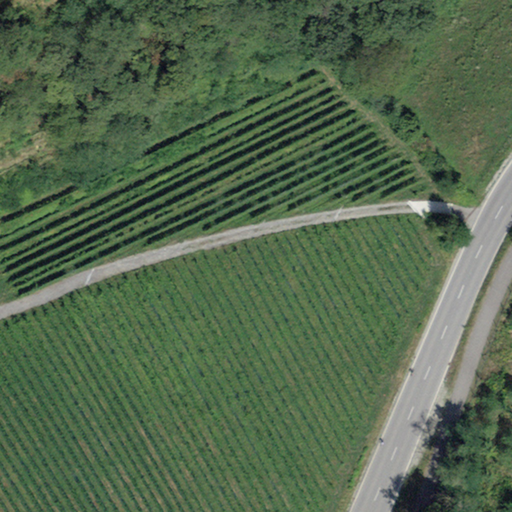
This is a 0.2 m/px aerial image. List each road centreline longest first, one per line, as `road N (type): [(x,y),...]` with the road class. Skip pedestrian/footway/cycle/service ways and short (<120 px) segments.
road 1 (track): [(497,214),(337,215),(204,242),(0,317)]
road 2 (primary): [(369,511),(453,306),(511,189)]
